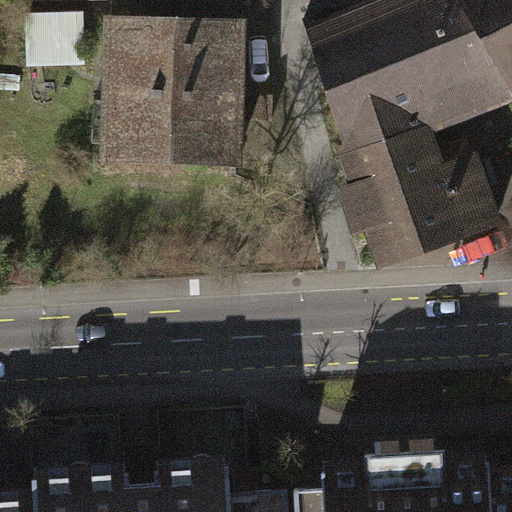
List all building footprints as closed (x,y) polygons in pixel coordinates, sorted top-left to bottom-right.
[(511,86),(511,84),(463,0),(382,0),(310,31),(349,152),(425,122),(508,90),(511,86)] [(511,0),(463,0),(511,84),(511,0)] [(89,71),(90,20),(34,19),(33,70),(89,71)] [(112,19),(108,161),(234,165),(236,117),(272,118),(273,94),(239,94),(241,23),(112,19)] [(425,122),(349,152),(383,264),(499,223),(468,141),(436,153),(425,122)] [(366,470),(324,472),(325,487),(299,488),(300,511),(492,511),(491,475),(491,464),(449,466),(448,450),(366,454),(366,470)] [(40,482),(40,500),(41,511),(235,511),(232,469),(40,482)] [(511,511),(511,474),(491,475),(492,511),(511,511)] [(41,511),(40,500),(0,502),(0,511),(41,511)]
